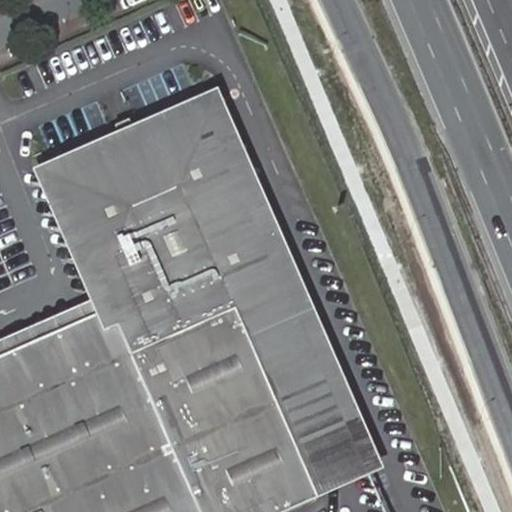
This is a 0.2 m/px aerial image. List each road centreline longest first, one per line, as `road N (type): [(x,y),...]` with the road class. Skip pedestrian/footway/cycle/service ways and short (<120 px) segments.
road 1 (tertiary): [(511,428),(336,0)]
road 2 (primary): [(419,0),(511,222)]
